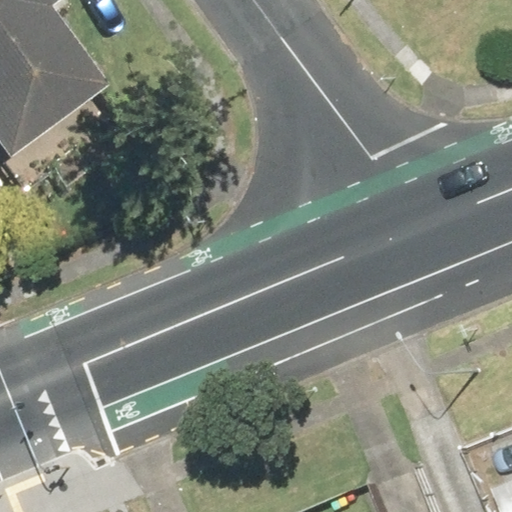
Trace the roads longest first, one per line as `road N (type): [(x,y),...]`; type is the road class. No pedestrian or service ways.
road 1 (secondary): [(0,399),(425,224)]
road 2 (residential): [(425,224),(259,0)]
